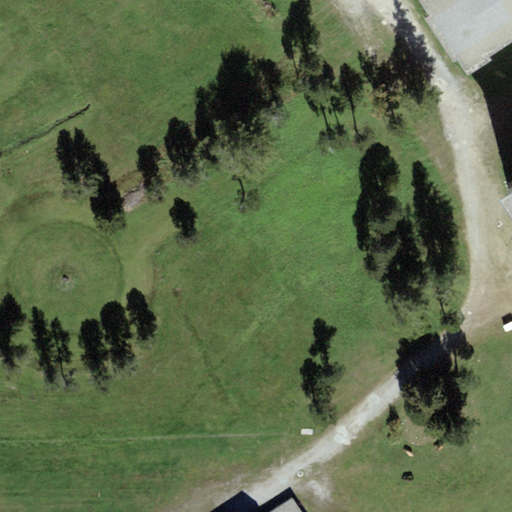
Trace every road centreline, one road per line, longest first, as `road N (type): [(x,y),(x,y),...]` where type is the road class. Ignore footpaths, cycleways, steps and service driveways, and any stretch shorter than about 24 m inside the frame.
road 1 (residential): [(427,356),(366,416),(218,511)]
road 2 (track): [(511,225),(385,0)]
